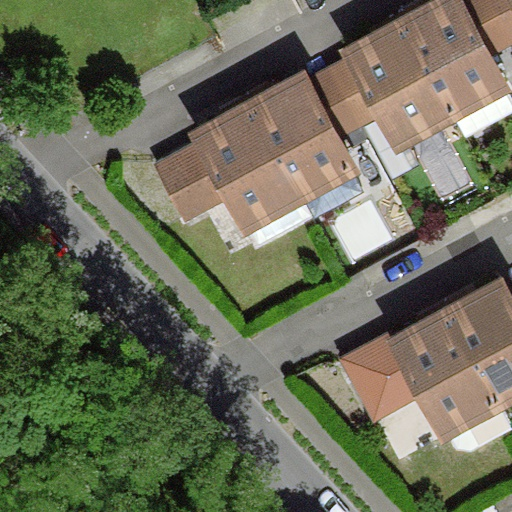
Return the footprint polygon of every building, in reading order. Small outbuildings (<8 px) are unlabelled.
[(511,77),(495,46),(511,36),(511,25),(497,0),(431,0),(404,15),(455,108),(511,77)] [(511,0),(497,0),(511,25),(511,0)] [(401,137),(455,108),(404,15),(351,43),(357,55),(336,66),(364,117),(384,106),(401,137)] [(343,128),(364,117),(336,66),(315,77),(309,67),(253,97),(302,191),(360,160),(343,128)] [(248,220),(302,191),(253,97),(199,126),(206,138),(160,163),(188,214),(232,190),(248,220)] [(511,281),(506,271),(449,302),(501,401),(511,394),(511,281)] [(450,428),(501,401),(449,302),(347,357),(378,414),(428,387),(450,428)]
